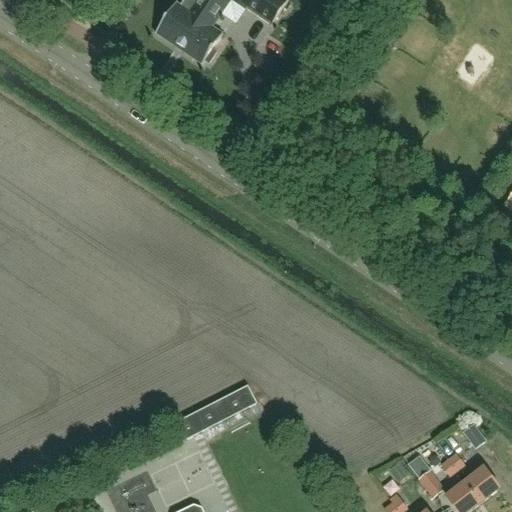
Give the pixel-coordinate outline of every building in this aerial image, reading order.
[(291,2),(287,0),(200,0),(186,0),(181,8),(179,6),(178,5),(157,36),(158,37),(159,37),(203,67),(204,68),(207,64),(211,66),(218,55),(214,52),(225,37),(224,36),(223,37),(214,30),(233,2),(273,29),(291,2)] [(409,28),(402,48),(423,55),(430,36),(409,28)] [(377,78),(401,97),(415,80),(391,60),(377,78)] [(440,162),(455,145),(443,134),(428,151),(440,162)] [(248,389),(178,425),(187,443),(258,407),(248,389)] [(464,435),(476,452),(487,444),(475,427),(464,435)] [(449,463),(458,473),(465,467),(457,457),(449,463)] [(449,463),(442,468),(450,479),(458,473),(449,463)] [(466,484),(482,505),(501,490),(485,470),(466,484)] [(433,502),(445,493),(430,473),(418,482),(433,502)] [(472,511),(482,505),(466,484),(447,499),(457,511),(472,511)] [(400,501),(393,506),(396,511),(406,511),(408,511),(400,501)]
